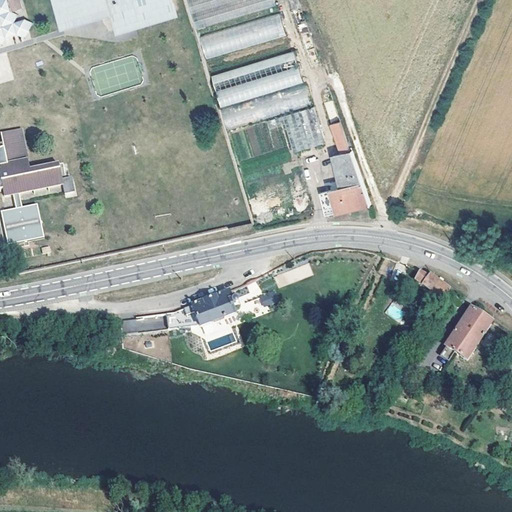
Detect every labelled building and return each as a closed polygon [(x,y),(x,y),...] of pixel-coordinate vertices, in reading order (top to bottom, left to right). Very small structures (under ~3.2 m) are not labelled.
[(0,0),(0,36),(26,30),(23,17),(12,20),(6,0),(0,0)] [(106,0),(111,14),(159,0),(52,0),(56,10),(90,0),(106,0)] [(106,0),(90,0),(56,10),(61,29),(111,14),(106,0)] [(174,0),(159,0),(111,14),(117,34),(179,15),(174,0)] [(279,5),(277,0),(190,0),(200,29),(279,5)] [(305,6),(302,0),(293,0),(296,9),(305,6)] [(279,14),(199,36),(206,58),(285,37),(279,14)] [(307,81),(297,50),(215,77),(225,108),(307,81)] [(329,118),(337,116),(332,100),(324,102),(329,118)] [(311,206),(296,159),(311,155),(309,147),(325,143),(314,107),(229,132),(257,222),(257,224),(311,208),(311,206)] [(341,154),(351,150),(341,121),(331,124),(341,154)] [(3,146),(0,146),(0,195),(1,195),(0,192),(0,191),(3,191),(5,198),(61,185),(57,166),(31,172),(21,131),(0,135),(3,146)] [(328,183),(329,185),(329,190),(323,192),(321,193),(323,203),(326,215),(370,203),(353,151),(335,158),(340,179),(328,183)] [(426,178),(467,192),(473,175),(432,161),(426,178)] [(8,245),(44,237),(37,203),(0,211),(8,245)] [(274,275),(278,288),(314,276),(309,263),(274,275)] [(430,278),(421,273),(416,281),(442,301),(449,291),(445,287),(438,282),(431,277),(430,278)] [(448,284),(441,278),(438,282),(445,287),(448,284)] [(256,281),(247,285),(252,297),(261,293),(256,281)] [(229,292),(183,310),(186,316),(194,313),(200,328),(212,323),(216,324),(218,324),(221,323),(223,321),(224,318),(237,313),(234,306),(241,303),(238,296),(231,298),(229,292)] [(262,305),(279,303),(277,292),(260,294),(262,305)] [(471,309),(445,347),(466,361),(493,322),(471,309)] [(169,329),(185,327),(180,311),(174,314),(167,314),(169,329)] [(141,319),(121,320),(122,332),(142,330),(141,319)] [(434,327),(428,337),(438,343),(444,333),(434,327)]
